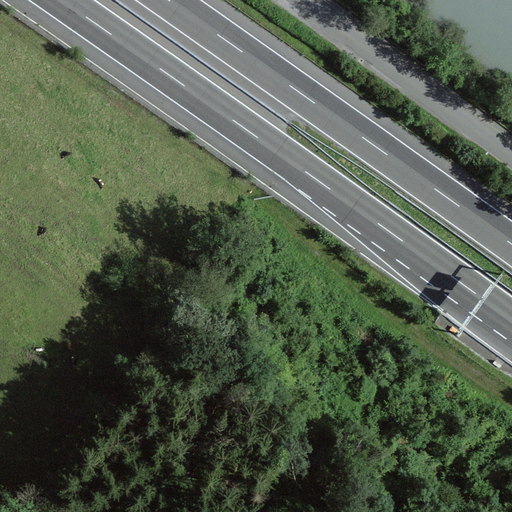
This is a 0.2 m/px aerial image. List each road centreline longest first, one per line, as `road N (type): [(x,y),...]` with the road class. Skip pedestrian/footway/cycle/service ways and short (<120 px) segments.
road 1 (motorway): [(62,0),(511,318)]
road 2 (motorway): [(511,244),(169,0)]
road 3 (unclassified): [(307,0),(511,153)]
